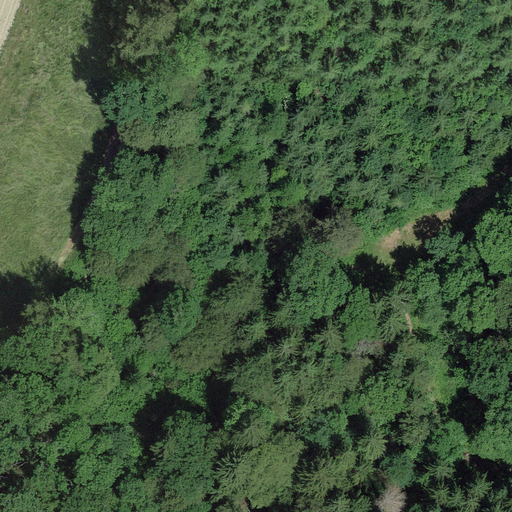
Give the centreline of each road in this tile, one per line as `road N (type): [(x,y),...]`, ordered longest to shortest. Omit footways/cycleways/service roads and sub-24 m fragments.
road 1 (track): [(128,0),(130,58),(116,162),(83,234),(0,350)]
road 2 (track): [(511,168),(407,253)]
